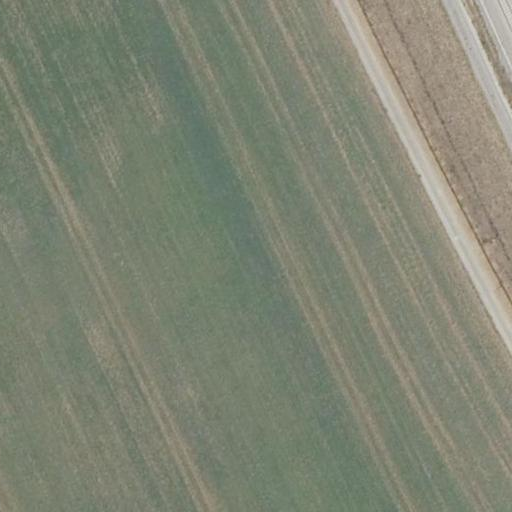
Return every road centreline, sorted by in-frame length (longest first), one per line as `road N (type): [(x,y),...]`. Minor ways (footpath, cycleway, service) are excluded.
road 1 (track): [(511,325),(344,0)]
road 2 (track): [(511,133),(452,0)]
